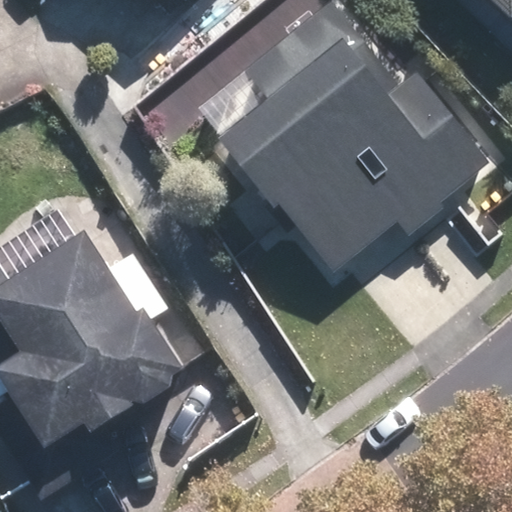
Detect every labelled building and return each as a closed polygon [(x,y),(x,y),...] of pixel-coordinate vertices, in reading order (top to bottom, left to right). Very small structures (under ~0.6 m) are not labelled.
[(149,0),(165,15),(179,0),(149,0)] [(511,0),(458,0),(511,54),(511,0)] [(326,1),(241,69),(263,98),(213,140),(266,206),(271,201),(329,272),(392,220),(404,235),(439,206),(435,203),(486,161),(412,68),(392,84),(326,1)] [(130,311),(74,231),(1,277),(0,275),(0,392),(6,401),(0,404),(0,447),(36,501),(114,446),(98,423),(168,383),(164,377),(176,370),(141,306),(130,311)] [(0,474),(10,469),(0,450),(0,474)]
